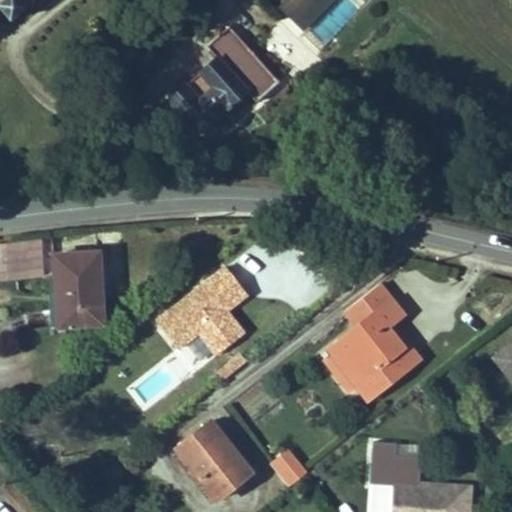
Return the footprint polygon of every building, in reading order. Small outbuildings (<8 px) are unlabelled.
[(30,0),(0,0),(0,10),(7,19),(30,0)] [(302,31),(330,0),(281,0),(275,7),(302,31)] [(256,102),(279,82),(229,26),(206,46),(217,58),(169,100),(197,133),(210,122),(218,115),(226,124),(235,115),(227,106),(233,102),(246,90),(256,102)] [(241,111),(233,102),(227,106),(235,115),(241,111)] [(226,124),(218,115),(210,122),(218,131),(226,124)] [(0,268),(42,263),(39,238),(0,243),(0,268)] [(102,324),(98,252),(53,255),(57,327),(102,324)] [(243,333),(226,310),(221,304),(242,287),(226,267),(156,321),(177,348),(198,332),(216,354),(243,333)] [(419,359),(406,343),(402,346),(396,338),(399,335),(391,324),(402,314),(378,284),(357,301),(370,317),(357,326),(321,355),(324,358),(322,358),(348,391),(356,384),(367,399),(419,359)] [(226,310),(247,294),(242,287),(221,304),(226,310)] [(370,317),(357,301),(345,311),(357,326),(370,317)] [(136,344),(154,361),(164,351),(146,333),(136,344)] [(406,343),(399,335),(396,338),(402,346),(406,343)] [(511,369),(511,342),(499,353),(511,369)] [(511,369),(499,353),(493,357),(511,381),(511,369)] [(250,473),(210,421),(176,448),(216,499),(250,473)] [(278,474),(294,461),(287,452),(270,465),(278,474)] [(288,487),(304,474),(294,461),(278,474),(288,487)] [(468,511),(471,486),(393,481),(391,511),(468,511)]
